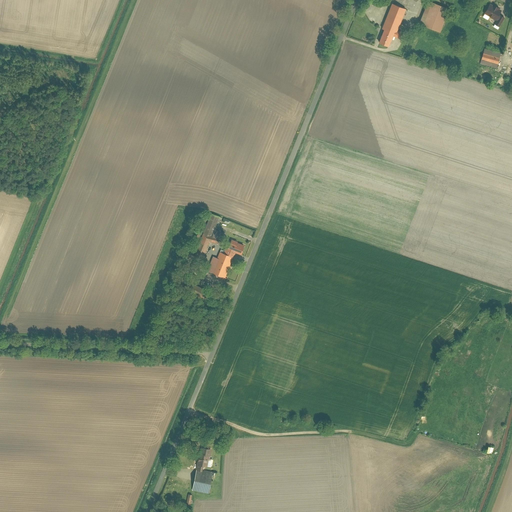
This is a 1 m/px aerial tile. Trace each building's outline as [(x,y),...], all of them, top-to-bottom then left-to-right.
[(448,10),(426,1),(418,24),(439,32),(448,10)] [(502,9),(488,2),(482,14),(496,21),(494,25),(498,27),(504,17),(499,14),(502,9)] [(406,9),(390,3),(381,29),(383,29),(378,43),(387,46),(391,34),(413,42),(416,36),(399,30),(406,9)] [(500,53),(484,49),(480,65),(496,69),(500,53)] [(221,218),(210,213),(191,260),(200,264),(209,242),(217,245),(222,232),(216,230),(221,218)] [(217,258),(213,256),(207,271),(225,279),(236,254),(240,256),(245,245),(230,239),(227,248),(225,248),(223,251),(221,250),(217,258)] [(207,290),(193,285),(190,292),(204,298),(207,290)] [(208,494),(212,472),(201,470),(202,466),(208,467),(211,449),(199,447),(191,491),(208,494)]
